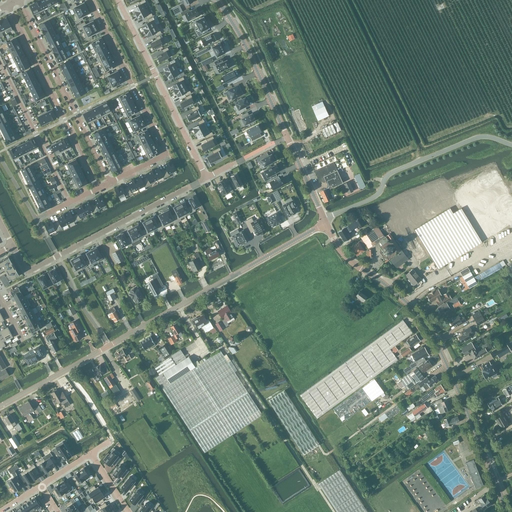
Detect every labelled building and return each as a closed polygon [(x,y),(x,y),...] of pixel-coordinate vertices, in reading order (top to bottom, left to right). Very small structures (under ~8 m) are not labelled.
[(41,0),(40,1),(44,9),(44,11),(49,8),(48,7),(44,0),(41,0)] [(49,8),(54,6),(50,0),(44,0),(48,7),(49,8)] [(141,5),(134,9),(135,11),(136,14),(146,9),(145,9),(143,4),(146,2),(145,0),(143,0),(139,2),(141,5)] [(40,13),(44,11),(44,9),(40,1),(35,3),(39,11),(40,13)] [(30,5),(34,14),(39,11),(35,3),(30,5)] [(84,3),(77,7),(76,4),(70,7),(72,10),(75,8),(77,13),(87,8),(86,8),(84,3)] [(180,6),(173,9),(175,15),(183,12),(180,6)] [(83,20),(82,17),(89,13),(87,9),(87,8),(77,13),(75,14),(77,19),(76,19),(78,22),(83,20)] [(146,9),(136,14),(138,17),(139,19),(146,16),(147,19),(153,16),(151,13),(150,14),(148,8),(145,9),(146,9)] [(188,9),(181,13),(182,16),(185,14),(189,21),(192,19),(196,17),(200,15),(196,8),(192,10),(190,11),(190,12),(188,9)] [(149,23),(142,26),(144,29),(143,29),(145,31),(156,26),(156,25),(154,20),(155,20),(154,17),(148,20),(149,23)] [(196,21),(195,21),(196,22),(198,27),(201,32),(197,33),(199,37),(208,32),(207,29),(208,28),(209,28),(207,24),(206,22),(205,21),(204,18),(203,17),(203,18),(196,21)] [(7,18),(2,20),(7,31),(12,28),(7,18)] [(43,30),(53,25),(51,20),(41,25),(43,30)] [(82,28),(84,32),(96,27),(95,26),(95,25),(96,25),(94,21),(85,25),(84,23),(77,26),(79,29),(82,28)] [(55,30),(53,25),(43,30),(45,34),(53,30),(53,31),(55,30)] [(156,26),(145,31),(146,34),(148,37),(155,33),(156,36),(162,33),(160,31),(160,30),(158,25),(156,25),(156,26)] [(96,27),(84,32),(86,37),(85,38),(87,41),(93,38),(91,35),(98,32),(96,27)] [(46,36),(47,39),(56,35),(53,31),(53,30),(45,34),(45,35),(46,36)] [(205,38),(201,41),(204,47),(208,45),(209,45),(214,42),(217,40),(215,37),(214,35),(214,34),(213,35),(211,36),(210,35),(205,37),(205,38)] [(58,39),(56,35),(47,39),(49,42),(50,44),(58,40),(58,39)] [(157,40),(151,43),(153,47),(154,49),(155,49),(156,48),(157,49),(161,47),(160,46),(165,44),(162,38),(163,38),(161,35),(156,38),(157,40)] [(7,43),(10,47),(10,48),(18,43),(16,38),(7,43)] [(58,40),(50,44),(51,46),(52,48),(62,43),(60,38),(58,39),(58,40)] [(91,43),(94,48),(105,43),(104,43),(101,38),(91,43)] [(8,48),(10,53),(21,48),(20,47),(18,43),(10,48),(10,47),(8,48)] [(64,48),(62,43),(52,48),(53,51),(54,52),(54,53),(64,48)] [(94,48),(96,53),(106,48),(104,44),(105,43),(94,48)] [(220,43),(212,47),(217,57),(225,53),(220,43)] [(163,53),(157,56),(160,62),(171,56),(168,50),(169,50),(168,47),(162,50),(163,53)] [(21,48),(10,53),(12,58),(23,53),(21,49),(21,48)] [(64,48),(54,53),(56,57),(66,52),(64,48)] [(108,52),(106,48),(96,53),(98,57),(109,52),(108,52)] [(196,53),(198,56),(208,51),(207,48),(196,53)] [(68,56),(66,52),(56,57),(57,58),(57,57),(59,62),(66,58),(67,59),(71,57),(71,55),(68,56)] [(100,62),(111,57),(108,53),(109,52),(98,57),(100,62)] [(12,58),(15,62),(25,57),(23,53),(12,58)] [(15,62),(17,67),(27,62),(25,57),(15,62)] [(103,67),(114,61),(113,61),(111,57),(100,62),(103,67)] [(201,63),(203,66),(213,61),(212,58),(201,63)] [(223,58),(214,62),(216,65),(216,66),(219,72),(219,73),(220,73),(230,67),(231,67),(230,67),(229,64),(228,63),(227,60),(225,61),(223,58)] [(170,65),(163,69),(165,71),(164,71),(166,74),(178,68),(175,63),(176,62),(175,59),(169,62),(170,65)] [(62,70),(71,65),(69,61),(60,65),(63,69),(62,70)] [(114,61),(103,67),(105,72),(115,67),(113,62),(114,61)] [(27,62),(17,67),(19,72),(30,67),(27,62)] [(65,74),(74,70),(71,65),(62,70),(63,70),(65,74)] [(178,68),(166,74),(167,77),(169,79),(176,76),(177,79),(185,75),(183,72),(180,73),(178,68)] [(22,73),(25,78),(33,74),(31,69),(22,73)] [(74,70),(65,74),(67,79),(76,75),(74,70)] [(108,82),(109,82),(121,76),(120,76),(118,71),(111,75),(109,72),(104,75),(105,78),(108,76),(111,81),(108,82)] [(234,71),(223,77),(226,83),(226,84),(237,78),(234,72),(234,71)] [(33,74),(25,78),(27,83),(36,78),(34,76),(33,74)] [(78,79),(76,75),(67,79),(70,83),(78,79)] [(121,77),(121,76),(109,82),(111,87),(110,88),(112,91),(117,88),(116,85),(123,82),(120,77),(121,77)] [(179,83),(172,86),(173,89),(175,91),(186,86),(184,80),(185,80),(183,77),(178,80),(179,83)] [(27,83),(29,87),(38,83),(36,79),(36,78),(27,83)] [(78,79),(70,83),(72,88),(80,84),(78,79)] [(39,86),(38,83),(29,87),(31,92),(40,88),(39,86)] [(80,84),(72,88),(74,92),(73,93),(83,88),(80,84)] [(239,85),(223,93),(224,96),(229,93),(232,100),(243,94),(241,91),(242,91),(241,91),(240,89),(241,89),(240,88),(240,89),(239,85)] [(186,86),(175,91),(176,94),(177,97),(184,93),(186,96),(191,93),(190,90),(189,91),(186,86)] [(31,92),(34,96),(42,92),(41,89),(40,88),(31,92)] [(83,88),(73,93),(74,93),(76,97),(85,93),(83,88)] [(42,92),(34,96),(36,101),(45,97),(42,92)] [(118,98),(120,103),(131,97),(130,97),(128,92),(118,98)] [(187,100),(181,103),(184,109),(194,104),(192,98),(192,97),(191,95),(185,97),(187,100)] [(132,97),(131,97),(120,103),(123,107),(133,102),(131,98),(132,97)] [(239,101),(235,103),(236,105),(239,110),(236,111),(238,114),(244,111),(243,108),(245,107),(249,105),(248,103),(246,99),(245,98),(242,99),(241,98),(238,100),(239,101)] [(102,104),(102,105),(107,115),(112,113),(107,102),(102,105),(102,104)] [(135,106),(133,102),(123,107),(125,112),(136,106),(135,106)] [(103,117),(107,115),(102,105),(97,107),(103,117)] [(136,106),(125,112),(127,117),(138,112),(135,107),(136,107),(136,106)] [(193,112),(187,115),(189,121),(193,119),(193,120),(197,118),(197,117),(202,115),(198,106),(191,109),(193,112)] [(314,111),(318,121),(329,116),(324,106),(314,111)] [(103,117),(97,107),(93,109),(98,120),(103,117)] [(93,122),(98,120),(93,109),(89,111),(88,111),(93,122)] [(52,110),(47,112),(51,120),(56,118),(52,110)] [(47,111),(42,113),(46,122),(47,123),(51,120),(47,112),(47,111)] [(89,124),(93,122),(88,111),(88,112),(84,114),(89,124)] [(247,112),(241,116),(243,118),(242,119),(245,125),(256,120),(255,119),(254,116),(253,116),(252,114),(249,115),(247,112)] [(47,123),(46,122),(42,113),(37,115),(42,125),(45,123),(47,123)] [(0,124),(9,120),(7,116),(0,119),(0,124)] [(131,127),(143,121),(143,120),(142,121),(140,116),(133,119),(131,117),(126,119),(127,122),(128,122),(131,127)] [(199,125),(193,128),(196,134),(196,133),(207,128),(204,122),(205,122),(203,119),(198,122),(199,125)] [(9,126),(10,126),(11,125),(9,120),(0,124),(0,126),(2,130),(9,126)] [(143,121),(131,127),(133,132),(132,132),(133,135),(139,132),(138,130),(145,126),(142,121),(143,121)] [(322,129),(326,137),(337,132),(333,124),(322,129)] [(258,125),(247,130),(247,131),(248,131),(251,137),(253,136),(255,140),(261,137),(262,136),(261,136),(260,134),(258,135),(258,133),(261,132),(261,131),(261,132),(260,129),(258,125)] [(2,130),(4,134),(12,130),(10,126),(9,126),(2,130)] [(207,128),(196,133),(198,139),(205,136),(206,138),(213,135),(212,132),(211,132),(208,127),(207,128)] [(16,134),(13,129),(12,130),(4,134),(6,139),(16,134)] [(96,139),(107,134),(105,129),(95,134),(97,138),(96,139)] [(137,135),(139,140),(150,135),(149,135),(147,130),(137,135)] [(16,134),(6,139),(8,144),(20,138),(17,133),(16,134)] [(107,134),(96,139),(97,139),(99,143),(109,138),(107,134)] [(150,135),(139,140),(141,145),(152,140),(150,136),(150,135)] [(208,142),(201,145),(204,151),(217,145),(213,136),(206,139),(208,142)] [(61,141),(66,151),(71,148),(66,138),(62,141),(61,141)] [(112,143),(109,138),(99,143),(101,147),(100,148),(101,148),(112,143)] [(29,141),(34,151),(39,148),(34,139),(29,141)] [(141,145),(144,149),(154,144),(152,140),(141,145)] [(29,153),(34,151),(29,141),(24,144),(29,153)] [(66,151),(61,141),(57,143),(62,153),(66,151)] [(57,143),(55,144),(52,146),(56,156),(62,153),(57,143)] [(114,147),(112,143),(101,148),(101,149),(102,148),(104,152),(114,147)] [(29,153),(24,144),(19,146),(24,156),(29,153)] [(144,149),(146,154),(157,149),(157,148),(156,149),(154,144),(144,149)] [(19,158),(24,156),(19,146),(14,148),(19,158)] [(105,157),(116,152),(114,153),(112,149),(114,148),(114,147),(104,152),(106,157),(105,157)] [(19,158),(14,148),(9,151),(14,161),(19,158)] [(213,154),(207,157),(210,163),(214,161),(214,162),(218,160),(218,159),(223,157),(220,151),(221,150),(219,148),(212,151),(213,154)] [(157,149),(146,154),(148,159),(159,154),(156,149),(157,149)] [(108,162),(118,156),(116,152),(105,157),(105,158),(106,157),(108,162)] [(275,161),(274,159),(273,156),(272,155),(272,154),(271,154),(266,157),(265,154),(257,158),(258,162),(261,160),(264,167),(275,161)] [(118,156),(108,162),(110,166),(110,167),(121,161),(118,156)] [(70,169),(78,165),(76,160),(66,165),(69,170),(70,169)] [(121,161),(110,167),(111,166),(113,171),(123,166),(121,161)] [(165,165),(167,170),(164,171),(167,177),(170,175),(170,174),(176,171),(171,161),(166,163),(166,164),(165,165)] [(324,182),(326,181),(329,188),(320,192),(324,202),(333,198),(330,193),(331,192),(330,189),(343,183),(338,173),(343,171),(342,168),(337,170),(334,163),(315,172),(320,182),(321,181),(322,182),(324,182)] [(31,165),(21,170),(24,175),(34,170),(31,165)] [(70,169),(73,173),(81,169),(78,165),(70,169)] [(278,169),(279,169),(276,165),(264,171),(267,177),(266,177),(268,180),(275,177),(273,174),(279,171),(278,169)] [(154,170),(152,170),(152,171),(157,180),(163,177),(164,178),(167,177),(164,171),(163,170),(160,171),(159,168),(155,169),(154,170)] [(81,169),(73,173),(75,178),(83,174),(81,169)] [(26,179),(34,176),(36,175),(34,170),(24,175),(26,179)] [(157,180),(152,171),(152,170),(150,172),(146,174),(148,177),(145,179),(148,186),(151,184),(151,183),(157,180)] [(511,196),(496,170),(455,195),(483,241),(511,223),(511,196)] [(237,173),(231,176),(234,182),(232,184),(235,190),(244,186),(237,173)] [(75,178),(77,182),(85,178),(83,174),(75,178)] [(36,180),(34,176),(26,179),(28,184),(36,180)] [(273,190),(284,184),(283,182),(284,182),(283,178),(281,179),(280,179),(279,176),(272,179),(273,181),(270,182),(273,190)] [(134,180),(138,190),(145,186),(145,188),(148,186),(145,179),(142,180),(140,177),(136,179),(136,178),(135,179),(134,180)] [(77,182),(75,183),(78,188),(88,183),(85,178),(85,179),(85,178),(77,182)] [(38,179),(36,180),(28,184),(30,189),(31,189),(40,184),(38,179)] [(129,187),(126,188),(130,195),(133,194),(132,193),(138,190),(134,180),(131,181),(127,183),(129,187)] [(224,180),(218,183),(225,196),(230,193),(231,194),(234,192),(230,185),(227,186),(224,180)] [(406,193),(378,210),(397,240),(414,230),(450,208),(453,213),(461,208),(444,180),(430,189),(428,185),(408,197),(406,193)] [(353,191),(349,182),(344,184),(348,193),(353,191)] [(43,189),(40,184),(31,189),(33,193),(41,189),(43,189)] [(130,195),(126,188),(123,190),(121,186),(120,187),(120,186),(115,189),(120,199),(126,196),(127,197),(130,195)] [(41,189),(33,193),(35,198),(43,194),(41,189)] [(37,202),(38,202),(47,198),(45,193),(43,194),(35,198),(37,202)] [(272,194),(266,197),(268,199),(270,198),(272,203),(276,201),(272,194)] [(96,199),(94,199),(97,204),(94,206),(97,212),(100,210),(99,209),(106,206),(101,196),(96,198),(96,199)] [(192,205),(190,207),(193,213),(196,211),(194,208),(200,205),(201,204),(199,200),(198,201),(195,196),(191,197),(191,198),(189,199),(192,205)] [(49,202),(47,198),(38,202),(37,202),(40,207),(49,202)] [(296,207),(293,200),(283,206),(289,217),(291,216),(292,216),(292,215),(293,215),(296,213),(293,209),(296,207)] [(52,207),(49,202),(40,207),(42,212),(52,207)] [(93,213),(97,212),(94,206),(93,204),(90,206),(89,202),(85,204),(84,204),(82,205),(87,215),(93,212),(93,213)] [(193,213),(190,207),(187,208),(184,202),(179,205),(185,217),(190,214),(190,216),(194,214),(193,213)] [(87,215),(82,205),(79,206),(80,207),(76,209),(78,214),(75,215),(78,221),(81,219),(81,218),(87,215)] [(177,214),(175,215),(178,222),(181,221),(180,219),(185,217),(179,205),(174,208),(177,214)] [(450,208),(414,230),(438,269),(439,270),(440,270),(445,267),(444,265),(482,242),(461,208),(453,213),(450,208)] [(176,223),(178,222),(175,215),(172,216),(169,210),(164,213),(170,224),(174,222),(175,224),(176,223)] [(237,211),(232,214),(238,224),(242,222),(237,211)] [(78,221),(75,215),(72,217),(70,212),(66,213),(63,214),(68,224),(74,221),(75,222),(78,221)] [(278,212),(266,218),(268,222),(269,222),(271,225),(272,224),(273,227),(276,225),(276,226),(283,222),(281,218),(280,219),(279,217),(280,216),(278,212)] [(162,221),(159,223),(162,228),(170,224),(164,213),(163,213),(159,216),(162,221)] [(62,227),(68,224),(63,214),(61,216),(57,218),(59,221),(56,223),(60,230),(63,228),(62,227)] [(159,230),(162,228),(159,223),(157,224),(153,217),(149,220),(148,220),(153,230),(153,229),(158,227),(159,230)] [(251,218),(245,221),(251,233),(255,231),(258,235),(261,234),(261,235),(265,233),(265,232),(266,231),(262,224),(263,224),(261,220),(260,220),(259,219),(253,222),(251,218)] [(364,226),(359,218),(344,228),(338,232),(344,242),(351,238),(348,233),(359,226),(360,228),(364,226)] [(146,229),(144,230),(147,236),(154,231),(153,229),(153,230),(148,220),(143,223),(146,229)] [(56,232),(60,230),(56,223),(53,224),(51,221),(50,222),(50,221),(45,224),(49,234),(56,231),(56,232)] [(204,230),(206,229),(207,232),(211,231),(206,221),(201,224),(204,230)] [(139,240),(147,236),(144,230),(141,231),(138,225),(133,228),(139,240)] [(378,226),(370,231),(376,240),(384,235),(378,226)] [(131,236),(129,238),(131,244),(132,243),(139,240),(133,228),(128,231),(131,236)] [(502,239),(511,234),(508,229),(499,234),(502,239)] [(232,236),(232,237),(232,236),(235,242),(234,242),(236,246),(237,246),(238,247),(242,244),(242,245),(243,245),(243,244),(244,243),(244,244),(245,243),(244,243),(249,241),(249,240),(244,230),(243,230),(239,232),(232,236)] [(370,231),(361,237),(368,249),(378,243),(376,240),(370,231)] [(123,234),(121,235),(120,235),(117,237),(122,247),(128,244),(129,247),(133,245),(132,243),(131,244),(129,238),(126,239),(123,234)] [(386,236),(379,241),(383,247),(383,250),(381,251),(383,255),(385,253),(388,254),(390,258),(396,252),(401,249),(393,238),(391,240),(389,241),(386,236)] [(351,247),(357,256),(365,251),(363,247),(365,245),(362,240),(351,247)] [(205,251),(207,255),(210,260),(220,256),(218,252),(221,250),(217,242),(214,243),(215,246),(205,251)] [(92,251),(98,262),(105,258),(102,253),(100,254),(97,248),(92,251)] [(119,250),(112,253),(117,263),(125,260),(119,250)] [(416,256),(419,261),(429,254),(426,250),(416,256)] [(93,265),(98,262),(92,251),(91,251),(87,253),(90,259),(87,261),(91,268),(94,267),(93,265)] [(409,259),(403,251),(391,260),(397,268),(404,263),(409,259)] [(198,262),(202,260),(199,253),(195,255),(196,259),(189,262),(194,272),(201,268),(198,262)] [(77,259),(76,259),(82,269),(87,267),(88,270),(91,268),(87,261),(84,262),(81,255),(77,257),(78,258),(77,259)] [(148,255),(136,262),(137,265),(149,259),(148,255)] [(9,256),(0,261),(0,272),(4,270),(4,272),(7,270),(9,274),(6,276),(9,280),(9,281),(19,275),(16,269),(16,268),(12,263),(13,263),(9,256)] [(77,272),(82,269),(76,259),(75,260),(75,259),(71,261),(74,266),(72,268),(76,276),(79,274),(77,272)] [(477,271),(486,266),(484,262),(475,266),(477,271)] [(468,267),(460,272),(469,288),(477,284),(468,267)] [(411,281),(414,285),(421,279),(414,269),(406,275),(411,281)] [(60,281),(64,279),(59,271),(56,272),(55,270),(53,271),(52,270),(49,272),(54,283),(60,280),(60,281)] [(177,270),(172,273),(178,285),(184,282),(177,270)] [(425,281),(436,274),(434,270),(423,277),(425,281)] [(148,283),(150,287),(149,288),(151,292),(152,291),(154,295),(160,292),(158,289),(164,286),(157,274),(153,276),(154,279),(148,283)] [(44,289),(49,286),(50,286),(53,285),(50,279),(47,281),(44,275),(42,276),(38,278),(44,289)] [(13,296),(21,292),(19,287),(11,291),(13,296)] [(133,299),(133,298),(136,303),(137,302),(138,302),(139,302),(140,301),(141,301),(141,300),(144,298),(140,291),(141,290),(139,288),(138,287),(135,289),(135,288),(131,290),(131,291),(130,291),(131,294),(130,294),(133,299)] [(427,295),(431,302),(436,299),(437,301),(436,301),(439,306),(452,299),(448,292),(442,296),(438,289),(427,295)] [(348,299),(351,301),(352,298),(355,300),(355,299),(358,301),(360,299),(363,301),(367,297),(359,291),(356,296),(352,293),(348,299)] [(15,299),(13,300),(14,302),(16,301),(24,297),(21,292),(13,296),(13,297),(15,299)] [(108,296),(107,296),(110,302),(116,298),(113,293),(108,296)] [(26,301),(24,297),(16,301),(17,304),(15,305),(16,306),(26,301)] [(450,308),(449,307),(453,305),(454,308),(461,304),(457,297),(447,303),(438,308),(441,314),(450,308)] [(28,300),(26,301),(16,306),(17,308),(19,307),(20,310),(28,306),(31,305),(28,300)] [(232,312),(227,305),(218,311),(223,319),(221,321),(221,320),(215,324),(220,331),(225,328),(225,327),(228,325),(226,321),(234,316),(231,313),(232,312)] [(22,313),(20,314),(21,315),(33,309),(31,310),(28,306),(20,310),(22,313)] [(107,311),(112,319),(113,318),(115,322),(120,318),(114,307),(107,311)] [(35,314),(33,309),(21,315),(22,317),(24,316),(25,319),(35,314)] [(450,322),(450,323),(451,325),(452,325),(452,326),(457,323),(458,326),(466,321),(461,312),(457,314),(458,315),(449,320),(450,322)] [(473,316),(475,320),(482,316),(480,312),(473,316)] [(38,318),(35,314),(25,319),(27,322),(25,323),(26,324),(38,318)] [(191,320),(191,321),(193,325),(194,324),(195,325),(198,329),(204,325),(208,331),(213,328),(208,319),(206,320),(203,315),(197,318),(196,318),(195,317),(191,320)] [(485,321),(482,316),(475,320),(478,325),(485,321)] [(40,322),(38,318),(26,324),(27,326),(28,325),(30,328),(40,323),(40,322)] [(73,329),(69,331),(74,340),(75,340),(76,341),(81,338),(80,337),(81,336),(79,331),(82,329),(77,320),(70,324),(73,329)] [(299,395),(317,420),(332,409),(398,361),(389,348),(412,332),(403,320),(332,371),(299,395)] [(43,328),(40,323),(30,328),(32,333),(43,328)] [(176,324),(171,327),(175,334),(173,335),(174,336),(168,339),(171,345),(177,341),(176,339),(183,335),(181,332),(176,324)] [(463,334),(458,337),(459,338),(458,339),(460,341),(461,342),(470,337),(471,339),(476,336),(476,335),(477,334),(476,333),(475,332),(474,331),(473,331),(472,332),(469,327),(462,332),(463,334)] [(0,337),(11,332),(10,329),(8,329),(8,328),(0,331),(0,337)] [(0,337),(0,343),(2,348),(6,346),(5,345),(4,342),(12,337),(12,336),(13,335),(11,332),(0,337)] [(54,353),(58,351),(54,343),(53,340),(56,338),(54,333),(46,337),(48,342),(49,342),(50,345),(49,345),(53,352),(54,351),(54,353)] [(407,341),(411,347),(420,340),(419,340),(419,338),(417,336),(416,335),(415,334),(407,341)] [(151,336),(140,342),(145,350),(155,344),(151,336)] [(462,348),(466,355),(470,353),(474,360),(487,352),(485,348),(477,353),(475,349),(479,347),(477,343),(473,345),(471,342),(468,344),(468,345),(462,348)] [(494,350),(490,353),(493,358),(497,355),(503,351),(505,354),(511,351),(506,343),(494,350)] [(165,344),(158,349),(164,359),(171,354),(165,344)] [(415,361),(409,365),(412,370),(426,361),(424,358),(428,355),(424,347),(423,348),(422,346),(418,348),(419,350),(412,354),(415,361)] [(34,364),(34,363),(36,362),(36,363),(36,362),(41,359),(40,358),(44,355),(39,347),(33,350),(35,353),(31,355),(29,353),(24,355),(26,358),(25,358),(29,365),(31,364),(32,364),(34,363),(34,364)] [(403,357),(411,352),(412,351),(409,347),(400,354),(397,357),(399,360),(403,357)] [(122,349),(114,354),(118,361),(123,358),(126,362),(129,360),(131,359),(131,358),(130,355),(128,355),(127,356),(122,349)] [(181,350),(154,367),(159,375),(163,372),(164,373),(186,358),(181,350)] [(221,350),(196,367),(170,383),(164,373),(163,372),(159,375),(156,377),(205,452),(263,415),(221,350)] [(186,358),(164,373),(170,383),(196,367),(189,356),(186,358)] [(428,360),(417,368),(421,373),(423,372),(432,366),(432,365),(433,365),(433,364),(432,363),(431,363),(430,363),(428,360)] [(487,362),(480,367),(482,370),(481,370),(483,372),(481,373),(484,379),(490,375),(492,378),(496,375),(494,373),(494,372),(490,365),(489,365),(487,362)] [(90,370),(89,371),(90,371),(94,379),(95,379),(105,373),(106,373),(109,371),(106,367),(103,369),(101,365),(101,364),(100,365),(96,367),(94,368),(90,370)] [(409,373),(400,380),(407,389),(423,377),(421,375),(421,373),(417,368),(409,373)] [(0,380),(9,376),(6,369),(0,372),(0,380)] [(109,375),(104,378),(110,388),(115,384),(109,375)] [(427,377),(418,383),(420,387),(423,385),(426,390),(439,381),(435,375),(428,380),(427,377)] [(375,379),(334,409),(343,422),(384,392),(375,379)] [(115,384),(110,388),(115,396),(121,392),(115,384)] [(423,400),(420,402),(422,405),(424,404),(423,402),(433,395),(434,397),(435,398),(437,396),(445,391),(441,385),(434,389),(433,390),(432,389),(427,393),(426,393),(425,394),(421,397),(423,400)] [(140,400),(141,400),(134,389),(130,391),(137,402),(140,400)] [(304,455),(320,445),(285,389),(268,400),(280,418),(283,422),(304,455)] [(53,392),(52,393),(56,400),(53,401),(53,402),(55,404),(56,405),(58,403),(61,402),(62,405),(64,404),(66,408),(70,405),(63,392),(60,394),(57,390),(55,391),(55,390),(54,390),(52,391),(52,392),(53,392)] [(132,416),(140,409),(126,392),(117,399),(118,400),(109,408),(115,416),(117,415),(122,422),(124,420),(122,417),(123,416),(128,422),(133,418),(132,416)] [(487,404),(490,408),(491,407),(493,411),(498,408),(502,405),(498,398),(487,404)] [(441,399),(435,401),(437,405),(440,414),(445,412),(451,409),(447,400),(442,402),(441,399)] [(384,406),(380,401),(375,404),(378,410),(384,406)] [(24,405),(20,408),(26,418),(27,417),(29,421),(33,419),(31,415),(29,416),(28,413),(30,412),(31,413),(34,411),(33,410),(34,409),(32,407),(32,406),(33,405),(31,403),(30,403),(29,403),(25,406),(24,405)] [(422,405),(412,413),(415,417),(427,408),(424,404),(422,405)] [(385,413),(389,419),(401,411),(396,405),(385,413)] [(495,418),(497,423),(498,422),(499,422),(502,427),(508,423),(506,418),(508,416),(505,412),(503,413),(495,418)] [(10,414),(4,418),(9,425),(7,426),(9,430),(14,427),(13,426),(16,424),(15,422),(10,414)] [(444,419),(445,423),(444,424),(446,427),(459,422),(457,416),(450,419),(449,417),(444,419)] [(78,430),(73,433),(78,441),(83,437),(78,430)] [(425,434),(427,438),(430,437),(434,434),(432,431),(432,432),(431,430),(425,434)] [(15,436),(9,439),(15,448),(20,445),(15,436)] [(58,451),(54,453),(58,459),(62,457),(64,460),(66,460),(67,459),(68,458),(71,456),(72,456),(69,451),(68,451),(67,449),(67,448),(63,443),(64,444),(57,449),(58,451)] [(107,455),(104,459),(105,460),(105,461),(110,466),(112,463),(115,465),(120,458),(120,457),(113,451),(109,456),(107,455)] [(50,452),(43,457),(44,459),(45,461),(50,469),(55,466),(54,464),(57,462),(53,457),(50,452)] [(44,459),(36,464),(41,472),(44,470),(45,472),(47,471),(50,470),(50,469),(45,461),(44,459)] [(465,463),(476,489),(484,486),(474,460),(465,463)] [(115,472),(113,474),(117,477),(119,478),(121,476),(123,478),(129,471),(126,469),(127,469),(121,464),(117,469),(116,468),(114,471),(115,472)] [(34,465),(26,470),(33,480),(34,480),(36,478),(38,477),(37,475),(40,473),(34,465)] [(84,468),(79,471),(84,480),(85,480),(89,477),(89,475),(91,474),(88,468),(85,470),(84,468)] [(318,483),(332,504),(337,511),(368,511),(340,469),(332,475),(318,483)] [(26,470),(19,475),(24,483),(27,481),(28,483),(30,482),(33,481),(33,480),(26,470)] [(9,481),(8,481),(9,483),(8,483),(11,487),(13,486),(16,491),(22,488),(18,482),(21,480),(15,471),(12,473),(14,477),(9,481)] [(75,477),(72,478),(77,485),(80,484),(81,485),(86,482),(85,480),(84,480),(79,471),(78,472),(76,473),(74,474),(75,477)] [(130,477),(121,487),(127,491),(129,489),(132,491),(136,486),(133,484),(135,481),(130,477)] [(64,481),(59,484),(66,495),(73,490),(68,481),(65,483),(64,481)] [(55,489),(53,491),(58,500),(66,495),(59,484),(58,485),(58,484),(56,486),(54,487),(55,489)] [(94,486),(86,491),(91,499),(101,492),(101,491),(100,489),(99,489),(98,487),(96,488),(94,486)] [(132,497),(130,500),(135,504),(137,502),(140,504),(144,499),(141,497),(143,495),(138,490),(135,493),(134,493),(132,496),(132,497)] [(101,492),(91,499),(94,504),(97,502),(99,504),(104,501),(103,498),(105,497),(103,495),(102,493),(101,492)] [(486,498),(487,497),(486,497),(486,498),(484,495),(475,501),(478,504),(480,503),(484,509),(491,504),(488,500),(486,498)] [(35,498),(30,501),(36,511),(37,510),(41,507),(40,505),(41,505),(38,501),(37,501),(35,498)] [(67,507),(65,508),(67,511),(70,511),(77,508),(79,506),(74,499),(66,504),(67,507)] [(30,501),(26,504),(30,511),(37,511),(37,510),(36,511),(30,501)] [(102,509),(98,511),(99,511),(107,511),(112,509),(109,504),(107,505),(105,503),(100,506),(102,509)] [(140,511),(138,511),(152,511),(153,511),(150,509),(151,508),(146,503),(142,508),(141,507),(139,510),(140,511)]
